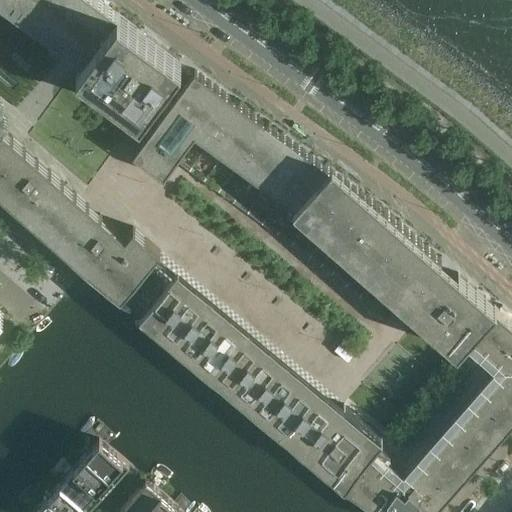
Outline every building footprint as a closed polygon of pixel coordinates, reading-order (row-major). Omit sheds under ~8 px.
[(0,0),(14,0),(11,5),(20,11),(24,5),(38,15),(34,21),(42,27),(46,21),(60,32),(56,37),(64,43),(68,38),(82,48),(78,53),(85,58),(82,62),(83,62),(119,14),(99,0),(0,0),(0,126),(5,121),(3,120),(2,121),(0,119),(0,0)] [(106,79),(141,30),(119,14),(83,62),(106,79)] [(123,91),(158,43),(141,30),(106,79),(123,91)] [(146,108),(181,60),(158,43),(123,91),(146,108)] [(194,134),(225,92),(195,69),(133,154),(164,177),(195,134),(194,134)] [(209,144),(239,102),(225,92),(194,134),(195,134),(209,144)] [(223,155),(254,113),(239,102),(209,144),(223,155)] [(238,166),(268,123),(254,113),(223,155),(238,166)] [(51,170),(1,126),(5,121),(0,126),(0,191),(18,207),(51,170)] [(252,176),(283,134),(268,123),(238,166),(252,176)] [(267,187),(297,145),(283,134),(252,176),(267,187)] [(281,197),(312,155),(297,145),(267,187),(281,197)] [(296,208),(327,166),(312,155),(281,197),(296,208)] [(311,219),(341,177),(327,166),(296,208),(311,219)] [(125,236),(100,214),(51,170),(18,207),(87,268),(121,296),(142,272),(161,251),(134,227),(125,236)] [(336,214),(356,187),(341,177),(311,219),(321,226),(332,211),(336,214)] [(339,240),(370,198),(356,187),(336,214),(339,217),(328,232),(339,240)] [(352,249),(386,210),(370,198),(339,240),(352,249)] [(366,261),(400,222),(386,210),(352,249),(366,261)] [(328,232),(339,217),(336,214),(332,211),(321,226),(328,232)] [(380,273),(414,234),(400,222),(366,261),(380,273)] [(393,285),(428,246),(414,234),(380,273),(393,285)] [(408,298),(442,259),(428,246),(393,285),(408,298)] [(495,305),(442,259),(408,298),(422,309),(462,344),(495,305)] [(344,481),(376,443),(217,311),(171,273),(139,311),(184,349),(305,450),(344,481)] [(0,334),(28,303),(0,278),(0,334)] [(404,479),(371,450),(377,443),(376,443),(344,481),(380,511),(430,511),(511,419),(511,320),(495,305),(462,344),(463,344),(471,336),(504,365),(404,479)] [(99,439),(86,454),(116,480),(130,465),(99,439)] [(116,480),(86,454),(73,468),(103,494),(116,480)] [(103,494),(73,468),(60,482),(90,508),(103,494)] [(122,511),(144,511),(161,493),(146,480),(120,510),(122,511)] [(87,511),(90,508),(60,482),(47,496),(64,511),(87,511)] [(170,511),(176,506),(161,493),(144,511),(170,511)] [(64,511),(47,496),(34,511),(35,511),(64,511)]
